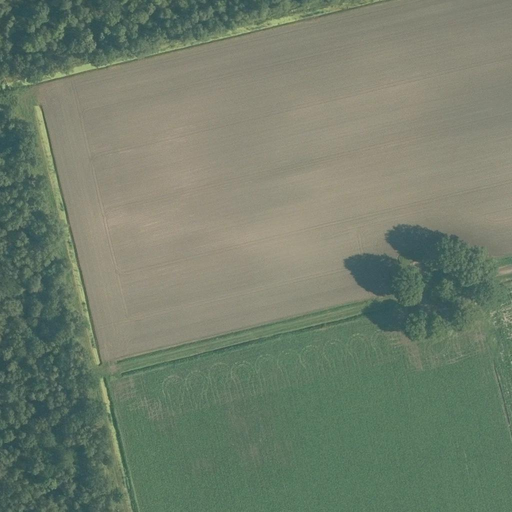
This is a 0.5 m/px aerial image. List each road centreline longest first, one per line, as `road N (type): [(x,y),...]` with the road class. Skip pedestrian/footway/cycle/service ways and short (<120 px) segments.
road 1 (track): [(126,511),(95,377),(416,290)]
road 2 (unclassified): [(495,270),(449,257),(417,264),(416,290),(431,313),(461,306),(478,281)]
